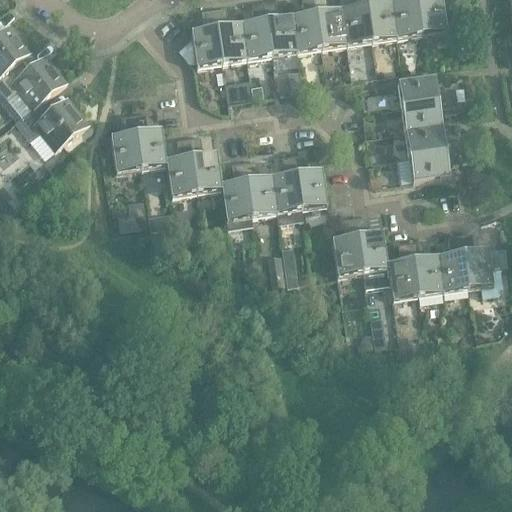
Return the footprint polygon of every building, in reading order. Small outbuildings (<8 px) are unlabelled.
[(347,53),(342,17),(329,19),(325,0),(323,0),(314,1),(322,57),(347,53)] [(372,50),(365,0),(353,0),(355,15),(342,17),(347,53),(372,50)] [(397,46),(392,9),(379,11),(377,0),(365,0),(372,50),(397,46)] [(422,43),(416,0),(403,0),(405,8),(392,9),(397,46),(422,43)] [(448,39),(443,2),(429,4),(428,0),(416,0),(422,43),(448,39)] [(322,57),(314,1),(302,3),(305,22),(292,24),(297,61),(322,57)] [(297,61),(292,24),(279,26),(277,7),(265,8),(273,64),(297,61)] [(273,64),(265,8),(253,10),(256,29),(243,31),(248,68),(273,64)] [(248,68),(243,31),(229,33),(226,14),(214,15),(223,72),(248,68)] [(223,72),(214,15),(202,17),(205,37),(191,39),(197,76),(223,72)] [(31,58),(9,31),(0,37),(0,82),(17,69),(31,58)] [(67,89),(45,62),(24,78),(17,69),(0,82),(0,93),(9,106),(19,98),(34,116),(40,112),(67,89)] [(437,97),(435,84),(398,90),(402,114),(457,106),(456,95),(437,97)] [(293,98),(301,97),(300,88),(292,89),(293,98)] [(261,92),(250,93),(252,106),(262,104),(261,92)] [(250,104),(249,96),(235,98),(236,106),(250,104)] [(56,158),(89,131),(67,104),(46,120),(40,112),(34,116),(17,130),(31,148),(41,139),(56,158)] [(441,122),(459,119),(457,106),(402,114),(405,139),(442,134),(441,122)] [(167,172),(167,166),(162,136),(148,138),(146,119),(134,121),(142,176),(167,172)] [(142,176),(134,121),(121,123),(124,142),(111,144),(117,180),(142,176)] [(465,157),(463,145),(444,147),(442,134),(405,139),(409,165),(465,157)] [(222,196),(222,191),(218,167),(217,160),(204,162),(201,143),(190,145),(197,200),(222,196)] [(197,200),(190,145),(177,146),(180,164),(167,166),(167,172),(172,204),(197,200)] [(450,185),(448,171),(467,169),(465,157),(409,165),(412,190),(450,185)] [(328,212),(323,176),(310,178),(307,160),(295,162),(303,216),(328,212)] [(303,216),(295,162),(283,163),(286,182),(273,184),(278,220),(303,216)] [(278,220),(273,184),(260,186),(257,168),(245,169),(253,224),(278,220)] [(253,224),(245,169),(233,171),(235,189),(222,191),(222,196),(226,227),(253,224)] [(4,206),(0,209),(0,224),(2,226),(13,217),(4,206)] [(389,276),(388,271),(383,239),(371,240),(368,222),(356,224),(364,279),(389,276)] [(164,235),(162,224),(148,226),(149,237),(164,235)] [(364,279),(356,224),(343,226),(346,244),(333,246),(338,283),(364,279)] [(494,293),(491,277),(488,256),(475,258),(472,239),(461,241),(469,296),(494,293)] [(469,296),(461,241),(449,243),(452,261),(438,263),(443,300),(469,296)] [(214,262),(228,259),(225,244),(211,247),(214,262)] [(443,300),(438,263),(426,265),(423,246),(411,248),(419,304),(443,300)] [(419,304),(411,248),(398,250),(401,269),(388,271),(389,276),(393,307),(419,304)] [(337,274),(334,256),(320,259),(323,277),(337,274)] [(292,273),(290,260),(282,262),(284,275),(292,273)] [(382,326),(370,327),(373,350),(385,348),(382,326)] [(406,343),(397,344),(397,349),(399,358),(399,361),(409,360),(406,343)]
